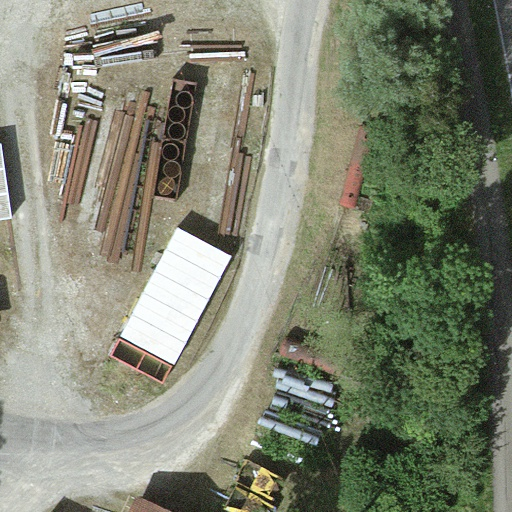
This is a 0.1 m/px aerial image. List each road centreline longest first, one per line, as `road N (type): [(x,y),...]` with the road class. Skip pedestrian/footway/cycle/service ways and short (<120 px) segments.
road 1 (track): [(302,0),(243,338),(170,413),(97,435),(0,434)]
road 2 (track): [(505,511),(492,264),(451,0)]
